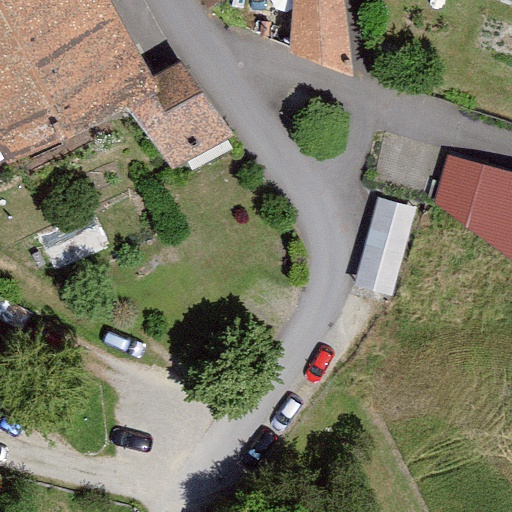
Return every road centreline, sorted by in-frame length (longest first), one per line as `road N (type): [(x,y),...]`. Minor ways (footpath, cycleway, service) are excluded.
road 1 (residential): [(250,65),(335,215),(334,310),(288,413),(198,463),(16,475)]
road 2 (residential): [(250,65),(354,114),(511,147)]
